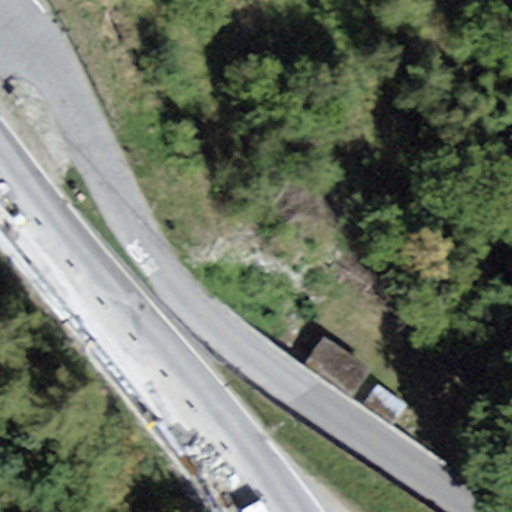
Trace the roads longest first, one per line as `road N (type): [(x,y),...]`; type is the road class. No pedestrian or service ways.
road 1 (residential): [(481,511),(243,347),(170,281),(54,64),(4,0)]
road 2 (tertiary): [(269,511),(0,168)]
